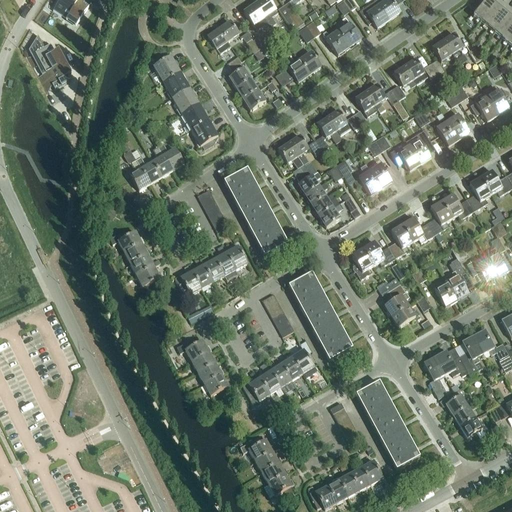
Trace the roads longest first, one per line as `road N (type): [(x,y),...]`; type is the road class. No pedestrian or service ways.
road 1 (residential): [(161,511),(0,180)]
road 2 (residential): [(251,142),(454,0)]
road 3 (residential): [(321,256),(511,133)]
road 4 (residential): [(251,142),(188,44),(194,19),(217,0)]
road 5 (residential): [(467,482),(393,365)]
road 6 (residential): [(393,365),(511,295)]
road 7 (residential): [(321,256),(251,142)]
road 8 (residential): [(393,365),(321,256)]
road 9 (residential): [(252,302),(275,345),(256,358),(247,363),(223,321)]
road 10 (residential): [(211,239),(181,258),(156,212),(185,193)]
